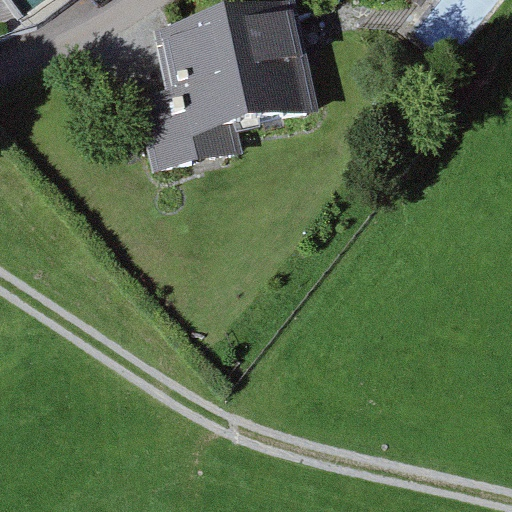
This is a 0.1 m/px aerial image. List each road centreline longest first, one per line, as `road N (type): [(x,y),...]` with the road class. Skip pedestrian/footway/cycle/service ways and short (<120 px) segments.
road 1 (track): [(0,283),(196,413),(272,448),(511,508)]
road 2 (residential): [(164,0),(0,79)]
